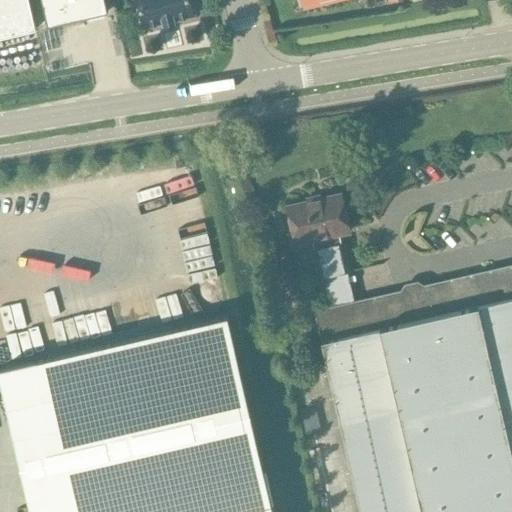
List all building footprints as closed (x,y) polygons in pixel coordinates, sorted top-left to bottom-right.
[(0,0),(0,38),(37,29),(37,28),(30,0),(0,0)] [(42,0),(48,26),(108,12),(105,0),(42,0)] [(162,21),(163,25),(175,23),(174,18),(193,14),(189,0),(137,0),(144,25),(162,21)] [(0,368),(227,317),(194,172),(0,216),(0,368)] [(321,278),(326,303),(354,296),(348,272),(350,271),(343,242),(341,243),(338,232),(350,230),(342,195),(288,207),(296,242),(312,238),(315,249),(312,249),(319,279),(321,278)] [(314,309),(360,511),(511,511),(511,263),(354,300),(354,296),(326,303),(327,307),(314,309)] [(272,511),(227,317),(0,368),(0,375),(31,511),(272,511)]
